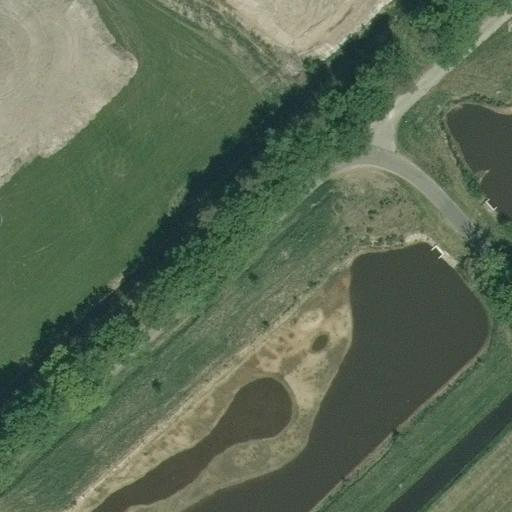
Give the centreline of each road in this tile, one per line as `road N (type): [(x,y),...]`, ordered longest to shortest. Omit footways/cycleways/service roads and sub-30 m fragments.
road 1 (unclassified): [(0,471),(378,130)]
road 2 (unclassified): [(511,282),(378,130)]
